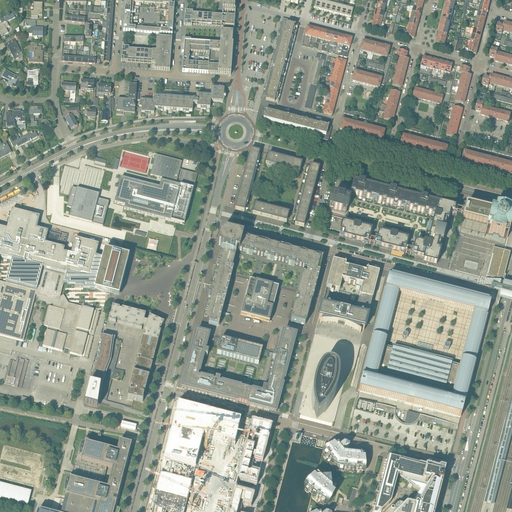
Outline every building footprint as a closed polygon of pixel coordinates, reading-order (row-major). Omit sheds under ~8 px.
[(149,0),(150,3),(159,4),(158,8),(160,8),(160,4),(163,4),(162,0),(149,0)] [(222,0),(222,12),(235,13),(235,0),(222,0)] [(481,0),(479,0),(478,5),(480,6),(488,8),(490,2),(482,0),(481,0)] [(332,3),(330,12),(335,14),(338,2),(332,1),(332,3)] [(412,1),(410,6),(421,9),(423,3),(415,1),(412,1)] [(338,2),(335,14),(340,15),(342,6),(343,6),(343,4),(338,2)] [(31,16),(30,19),(38,19),(38,16),(42,16),(42,11),(41,11),(41,3),(33,3),(33,4),(34,4),(34,11),(31,11),(31,16)] [(348,7),(345,16),(351,18),(354,7),(348,5),(347,7),(348,7)] [(125,12),(124,15),(130,16),(130,13),(133,13),(133,9),(136,9),(136,6),(133,6),(133,7),(125,7),(125,12)] [(410,6),(409,12),(412,13),(420,15),(421,9),(410,6)] [(163,9),(163,12),(164,12),(164,17),(165,17),(173,17),(174,11),(166,11),(166,9),(163,9)] [(445,9),(443,15),(452,17),(454,18),(454,15),(452,14),(453,11),(445,9)] [(376,10),(374,16),(382,18),(385,19),(387,13),(384,12),(376,10)] [(15,18),(12,13),(4,17),(5,18),(6,21),(7,22),(15,18)] [(443,15),(442,21),(450,23),(452,24),(454,18),(452,17),(443,15)] [(374,16),(373,21),(381,24),(384,24),(385,19),(382,18),(374,16)] [(0,20),(1,23),(0,23),(0,34),(1,36),(9,33),(6,28),(9,27),(7,22),(6,21),(5,18),(0,20)] [(278,103),(295,36),(298,25),(284,21),(262,104),(273,107),(274,103),(278,103)] [(373,21),(371,27),(379,30),(381,24),(373,21)] [(511,24),(505,22),(504,25),(502,31),(503,31),(509,33),(511,24)] [(135,27),(135,32),(148,33),(148,28),(139,28),(139,23),(137,23),(137,27),(135,27)] [(34,24),(28,24),(26,24),(26,27),(30,27),(30,34),(33,34),(33,36),(43,36),(43,27),(34,27),(34,24)] [(501,35),(503,31),(502,31),(504,25),(498,24),(496,33),(499,33),(498,35),(501,35)] [(148,28),(148,33),(160,34),(161,29),(159,29),(159,25),(157,25),(157,29),(148,28)] [(302,46),(308,48),(313,29),(307,27),(302,46)] [(471,28),(470,34),(473,35),(481,37),(482,31),(474,29),(471,28)] [(320,30),(313,29),(308,48),(315,50),(320,30)] [(315,50),(321,51),(326,32),(320,30),(315,50)] [(404,30),(403,32),(406,33),(405,36),(414,38),(415,33),(404,30)] [(189,44),(187,69),(208,71),(207,73),(220,74),(220,70),(225,70),(227,45),(226,44),(226,43),(227,43),(227,40),(233,41),(233,32),(221,31),(220,44),(210,43),(209,46),(189,44)] [(332,34),(326,32),(321,51),(327,53),(332,34)] [(327,53),(334,55),(339,35),(332,34),(327,53)] [(345,37),(339,35),(334,55),(340,56),(345,37)] [(151,69),(154,69),(154,70),(169,71),(172,39),(157,37),(156,50),(156,51),(152,51),(151,63),(151,69)] [(345,37),(340,56),(347,58),(352,39),(345,37)] [(437,38),(436,44),(444,46),(446,40),(437,38)] [(23,56),(22,55),(14,39),(4,45),(6,48),(7,47),(14,60),(23,56)] [(360,51),(373,55),(376,45),(362,41),(360,51)] [(373,55),(386,58),(389,48),(376,45),(373,55)] [(466,46),(465,48),(469,49),(468,53),(476,55),(478,49),(470,47),(466,46)] [(28,63),(42,63),(43,51),(41,51),(41,47),(29,47),(29,53),(32,53),(32,51),(34,51),(34,59),(29,59),(28,63)] [(489,57),(495,58),(495,59),(497,53),(498,50),(492,48),(489,57)] [(405,59),(407,53),(398,51),(396,57),(400,58),(405,59)] [(494,61),(502,63),(504,55),(497,53),(495,59),(495,58),(494,61)] [(318,86),(325,56),(317,54),(309,84),(310,84),(316,86),(318,86)] [(511,57),(504,55),(502,63),(509,65),(511,57)] [(420,66),(426,67),(429,59),(423,57),(420,66)] [(388,58),(381,84),(384,85),(391,58),(388,58)] [(408,60),(405,59),(400,58),(398,64),(406,67),(408,60)] [(344,68),(346,61),(337,59),(335,65),(344,68)] [(426,67),(432,69),(434,60),(429,59),(426,67)] [(432,69),(438,70),(440,62),(434,60),(432,69)] [(383,71),(384,66),(366,61),(365,66),(383,71)] [(440,62),(438,70),(444,72),(446,63),(440,62)] [(444,72),(450,73),(452,65),(446,63),(444,72)] [(396,71),(404,74),(406,67),(398,64),(396,71)] [(335,65),(334,71),(343,74),(344,68),(335,65)] [(460,67),(459,73),(462,74),(468,75),(469,69),(460,67)] [(4,70),(1,77),(4,78),(3,80),(6,83),(7,83),(7,85),(8,87),(11,87),(12,86),(13,86),(13,87),(17,87),(18,85),(18,82),(19,77),(19,75),(15,75),(4,70)] [(33,86),(33,85),(38,85),(38,82),(38,74),(39,73),(39,70),(33,71),(28,72),(26,86),(33,86)] [(342,76),(343,74),(334,71),(332,77),(342,80),(343,76),(342,76)] [(403,81),(404,74),(396,71),(394,78),(403,81)] [(352,82),(365,85),(368,76),(354,72),(352,82)] [(462,74),(460,81),(469,83),(471,76),(468,75),(462,74)] [(489,83),(489,85),(492,86),(492,84),(496,85),(498,77),(491,75),(490,78),(489,83)] [(381,79),(368,76),(365,85),(379,89),(381,79)] [(484,76),(482,85),(488,87),(489,85),(489,83),(490,78),(484,76)] [(330,83),(339,85),(340,83),(341,83),(342,80),(332,77),(330,83)] [(498,77),(496,85),(503,87),(505,79),(498,77)] [(403,81),(394,78),(392,86),(401,88),(403,81)] [(428,83),(445,87),(446,82),(429,78),(428,83)] [(505,79),(503,87),(510,89),(511,80),(505,79)] [(460,81),(458,88),(467,90),(469,83),(460,81)] [(338,91),(339,85),(330,83),(329,89),(338,91)] [(61,84),(61,91),(71,91),(70,99),(64,99),(64,102),(70,102),(75,102),(76,88),(76,85),(73,85),(67,84),(65,84),(61,84)] [(125,96),(125,99),(128,99),(136,100),(136,93),(136,90),(137,87),(137,85),(137,84),(135,84),(132,84),(129,84),(129,93),(128,95),(128,96),(125,96)] [(139,102),(139,104),(142,104),(141,113),(154,113),(154,109),(192,112),(193,104),(197,105),(197,108),(210,109),(210,101),(212,101),(212,102),(218,102),(223,103),(223,99),(224,90),(223,89),(220,89),(218,89),(215,89),(215,87),(211,86),(211,89),(211,96),(209,96),(196,95),(196,99),(193,99),(154,96),(153,101),(142,100),(140,100),(139,100),(139,102)] [(381,86),(379,92),(372,118),(344,111),(344,113),(374,121),(383,87),(381,86)] [(458,88),(457,95),(465,97),(467,90),(458,88)] [(336,97),(338,91),(329,89),(327,95),(336,97)] [(412,97),(419,99),(422,91),(414,89),(412,97)] [(389,98),(398,100),(399,93),(391,91),(389,98)] [(419,99),(426,101),(429,93),(422,91),(419,99)] [(321,93),(320,96),(327,97),(326,101),(336,103),(337,100),(336,100),(336,97),(327,95),(321,93)] [(426,101),(433,103),(436,94),(429,93),(426,101)] [(511,104),(511,99),(489,93),(488,98),(511,104)] [(441,105),(443,96),(436,94),(433,103),(441,105)] [(455,101),(455,102),(456,102),(463,104),(465,97),(457,95),(455,101)] [(398,100),(389,98),(387,105),(396,107),(398,100)] [(117,99),(116,115),(121,116),(124,116),(124,114),(131,114),(131,113),(135,114),(135,102),(136,100),(128,99),(125,99),(117,99)] [(335,107),(336,103),(326,101),(324,107),(333,109),(334,107),(335,107)] [(476,111),(481,112),(483,107),(484,103),(478,102),(476,111)] [(102,111),(101,121),(108,122),(108,117),(111,117),(112,106),(108,106),(106,105),(105,112),(102,111)] [(394,114),(396,107),(387,105),(385,112),(394,114)] [(85,111),(85,115),(87,115),(87,117),(95,118),(96,111),(95,111),(95,110),(96,110),(96,112),(99,112),(99,107),(98,107),(95,106),(94,106),(93,106),(93,108),(93,111),(87,111),(85,111)] [(32,107),(29,107),(29,114),(29,116),(29,127),(34,126),(37,126),(37,122),(34,122),(34,116),(40,116),(40,114),(42,114),(42,107),(32,107)] [(323,113),(332,115),(333,109),(324,107),(323,113)] [(452,114),(460,117),(462,110),(453,107),(452,114)] [(490,108),(483,107),(481,112),(481,115),(488,117),(490,108)] [(79,108),(65,109),(65,118),(66,118),(69,116),(72,116),(79,116),(79,108)] [(405,126),(404,129),(438,138),(445,109),(443,108),(436,134),(405,126)] [(497,110),(490,108),(488,117),(495,119),(497,110)] [(278,114),(262,110),(259,121),(327,139),(330,124),(281,111),(278,114)] [(495,119),(502,120),(504,112),(497,110),(495,119)] [(11,113),(6,114),(6,121),(8,120),(8,124),(14,123),(14,119),(20,119),(21,122),(25,122),(24,115),(21,115),(21,111),(18,111),(16,111),(15,111),(15,112),(12,112),(12,114),(11,114),(11,113)] [(394,114),(385,112),(384,119),(392,122),(394,114)] [(504,112),(502,120),(509,122),(511,114),(504,112)] [(452,114),(450,122),(458,124),(460,117),(452,114)] [(65,118),(71,130),(77,126),(75,123),(77,122),(75,119),(74,120),(72,116),(69,116),(66,118),(65,118)] [(3,124),(1,131),(6,130),(6,128),(10,128),(12,128),(14,128),(14,123),(8,124),(8,120),(6,121),(6,122),(4,122),(3,124)] [(339,130),(353,133),(355,123),(342,120),(339,130)] [(456,131),(458,124),(450,122),(448,128),(456,131)] [(368,127),(355,123),(353,133),(366,136),(368,127)] [(496,150),(495,153),(511,156),(511,154),(509,153),(507,153),(511,135),(511,124),(511,126),(505,152),(496,150)] [(384,131),(368,127),(366,136),(382,141),(384,131)] [(454,138),(456,131),(448,128),(446,136),(454,138)] [(35,133),(33,134),(32,132),(19,139),(16,134),(8,138),(13,147),(16,145),(17,148),(38,137),(35,133)] [(400,145),(415,149),(418,140),(402,136),(400,145)] [(431,143),(418,140),(415,149),(429,153),(431,143)] [(0,158),(11,153),(6,143),(1,145),(0,142),(0,158)] [(431,143),(429,153),(444,157),(447,147),(431,143)] [(491,151),(492,149),(467,143),(467,145),(491,151)] [(250,150),(245,170),(254,172),(259,152),(250,150)] [(462,161),(476,165),(478,155),(465,152),(462,161)] [(265,164),(282,168),(285,159),(268,154),(265,164)] [(121,177),(114,203),(125,206),(124,209),(184,225),(194,187),(182,183),(181,186),(176,184),(182,162),(155,155),(150,175),(160,177),(162,178),(159,187),(157,187),(121,177)] [(491,159),(478,155),(476,165),(489,168),(491,159)] [(302,163),(285,159),(282,168),(299,172),(302,163)] [(489,168),(502,172),(505,162),(491,159),(489,168)] [(511,164),(505,162),(502,172),(511,174),(511,164)] [(310,165),(305,185),(314,187),(319,168),(310,165)] [(180,175),(178,182),(182,183),(194,187),(195,183),(197,174),(190,173),(181,170),(181,173),(183,173),(182,176),(180,175)] [(245,170),(240,189),(249,191),(254,172),(245,170)] [(349,200),(345,214),(429,236),(438,204),(353,182),(353,183),(348,200),(349,200)] [(309,207),(314,187),(305,185),(300,205),(309,207)] [(72,187),(67,207),(72,208),(69,217),(102,226),(109,201),(103,200),(103,201),(98,199),(98,198),(99,194),(98,194),(95,193),(72,187)] [(244,211),(249,191),(240,189),(235,209),(244,211)] [(332,196),(329,210),(345,214),(349,200),(348,200),(332,196)] [(252,213),(269,218),(272,209),(255,204),(252,213)] [(424,258),(423,261),(436,265),(449,213),(456,215),(463,217),(464,212),(458,211),(455,210),(455,209),(438,204),(429,236),(424,258)] [(304,227),(309,207),(300,205),(295,224),(304,227)] [(463,217),(463,218),(466,219),(487,224),(485,233),(506,239),(507,239),(511,218),(511,216),(490,211),(466,205),(466,206),(464,212),(463,217)] [(289,213),(272,209),(269,218),(286,222),(289,213)] [(0,335),(23,342),(35,295),(39,296),(38,300),(41,301),(54,304),(53,307),(49,306),(44,326),(48,327),(42,347),(62,352),(63,348),(71,350),(70,354),(82,357),(87,335),(88,331),(88,332),(94,310),(68,303),(63,295),(60,297),(63,284),(67,284),(67,286),(75,286),(75,288),(83,288),(83,290),(94,290),(119,297),(121,286),(129,256),(104,250),(102,258),(95,257),(99,245),(87,242),(75,239),(71,254),(63,252),(64,248),(56,246),(58,239),(60,240),(66,241),(68,234),(64,233),(60,232),(59,236),(56,235),(56,234),(48,232),(36,229),(39,217),(12,210),(11,213),(7,229),(0,227),(0,335)] [(339,235),(339,236),(424,258),(429,236),(345,214),(339,235)] [(459,233),(449,268),(450,269),(455,270),(480,276),(492,280),(495,280),(496,278),(496,277),(506,239),(485,233),(487,224),(466,219),(463,218),(461,226),(459,233)] [(215,272),(230,275),(249,280),(259,242),(221,232),(217,247),(221,248),(215,272)] [(250,281),(278,288),(297,293),(307,254),(259,242),(249,280),(250,281)] [(307,254),(297,293),(293,309),(290,308),(288,319),(291,320),(291,322),(305,325),(305,324),(306,324),(323,258),(307,254)] [(379,273),(366,269),(365,273),(345,267),(346,264),(333,261),(332,264),(326,287),(339,291),(342,280),(349,282),(348,284),(355,285),(355,284),(362,286),(359,296),(362,297),(372,299),(378,276),(379,273)] [(215,272),(202,321),(217,325),(230,275),(215,272)] [(460,417),(475,362),(490,301),(439,288),(388,275),(385,288),(372,340),(358,391),(460,417)] [(278,288),(250,281),(249,280),(240,316),(269,323),(278,288)] [(364,330),(366,322),(372,299),(362,297),(362,299),(359,298),(355,314),(346,312),(346,311),(343,310),(343,311),(323,306),(323,304),(322,304),(322,306),(321,306),(318,319),(322,320),(322,322),(320,322),(320,323),(325,323),(327,323),(331,323),(332,323),(336,324),(337,324),(338,324),(339,323),(340,323),(340,324),(342,325),(342,324),(344,324),(344,325),(344,326),(345,327),(345,326),(349,328),(351,328),(354,330),(355,331),(359,333),(360,334),(360,333),(359,332),(360,329),(364,330)] [(142,327),(144,327),(145,321),(144,321),(145,314),(121,308),(119,308),(112,306),(108,321),(115,323),(116,320),(119,321),(118,324),(141,330),(142,327)] [(145,328),(141,342),(157,346),(160,332),(161,330),(161,329),(164,323),(149,316),(147,322),(145,321),(144,327),(145,328)] [(250,391),(242,388),(219,382),(220,379),(215,378),(215,381),(198,377),(204,355),(207,356),(208,351),(205,350),(205,349),(209,335),(204,334),(204,333),(196,331),(191,349),(191,350),(181,388),(213,396),(213,397),(216,397),(238,403),(246,405),(247,405),(251,391),(250,391)] [(277,354),(273,353),(272,358),(276,359),(268,390),(264,389),(263,394),(261,393),(251,391),(250,390),(250,391),(251,391),(247,405),(246,405),(251,406),(276,413),(283,385),(284,381),(293,346),(293,343),(296,335),(291,334),(290,338),(287,337),(288,333),(283,332),(280,342),(277,354)] [(111,362),(114,340),(114,339),(113,339),(112,339),(102,336),(100,336),(100,337),(97,358),(95,364),(94,366),(97,367),(94,377),(93,377),(92,376),(90,376),(89,379),(85,395),(86,395),(85,402),(84,406),(97,410),(98,405),(98,402),(99,400),(99,399),(100,399),(103,382),(111,362)] [(217,354),(258,364),(262,349),(221,338),(217,354)] [(137,359),(133,374),(148,378),(152,366),(153,360),(157,346),(141,342),(137,357),(140,358),(140,360),(137,359)] [(298,414),(298,415),(325,422),(330,418),(334,412),(338,413),(345,386),(349,387),(350,386),(354,367),(356,360),(310,348),(303,375),(308,377),(304,392),(298,414)] [(15,361),(9,360),(4,384),(21,388),(29,361),(16,358),(15,361)] [(128,393),(128,395),(127,400),(133,401),(142,402),(143,400),(144,395),(144,394),(145,392),(148,378),(133,374),(129,389),(132,390),(131,393),(128,393)] [(229,511),(235,492),(236,490),(231,489),(222,487),(224,479),(238,483),(239,479),(238,479),(245,454),(249,440),(251,432),(250,432),(251,432),(253,423),(241,420),(186,406),(178,404),(168,440),(171,441),(166,460),(161,480),(158,479),(149,511),(229,511)] [(402,421),(417,425),(420,414),(407,411),(405,418),(400,417),(400,416),(398,416),(398,419),(403,420),(402,421)] [(245,454),(238,479),(239,479),(250,482),(255,483),(257,475),(261,460),(263,451),(269,428),(253,423),(251,432),(250,432),(251,432),(249,440),(258,442),(256,450),(247,448),(245,454)] [(118,511),(119,509),(116,508),(120,492),(119,492),(124,472),(125,472),(129,455),(131,449),(132,447),(132,445),(132,444),(129,443),(125,442),(124,442),(119,441),(117,452),(115,451),(111,450),(90,445),(86,444),(80,442),(74,466),(72,472),(70,481),(67,480),(66,480),(64,489),(65,489),(68,489),(66,496),(66,498),(65,500),(63,508),(61,511),(43,511),(40,511),(38,511),(37,511),(118,511)] [(326,451),(324,453),(336,468),(362,471),(363,470),(364,466),(364,462),(364,458),(361,459),(360,455),(360,453),(345,451),(344,450),(349,446),(343,445),(338,447),(334,445),(333,445),(331,446),(330,447),(326,451)] [(0,477),(39,486),(46,455),(5,447),(2,459),(31,465),(30,470),(0,463),(0,477)] [(373,511),(378,511),(379,511),(380,511),(381,511),(390,503),(397,476),(420,488),(411,505),(406,503),(403,506),(398,505),(393,510),(391,509),(388,511),(434,511),(441,486),(440,486),(441,484),(442,484),(443,479),(442,479),(444,473),(445,471),(439,469),(438,471),(402,461),(402,462),(402,463),(399,462),(399,461),(388,458),(387,459),(385,469),(382,480),(381,482),(381,483),(381,485),(379,491),(379,492),(378,494),(378,495),(376,503),(376,504),(375,505),(375,507),(373,511)] [(313,478),(306,488),(312,494),(318,499),(325,504),(334,495),(335,491),(332,489),(331,489),(331,487),(330,482),(327,479),(324,480),(320,480),(320,479),(317,476),(316,477),(313,478)] [(31,491),(0,483),(0,497),(28,505),(31,491)] [(247,511),(249,505),(251,496),(235,492),(229,511),(247,511)]
